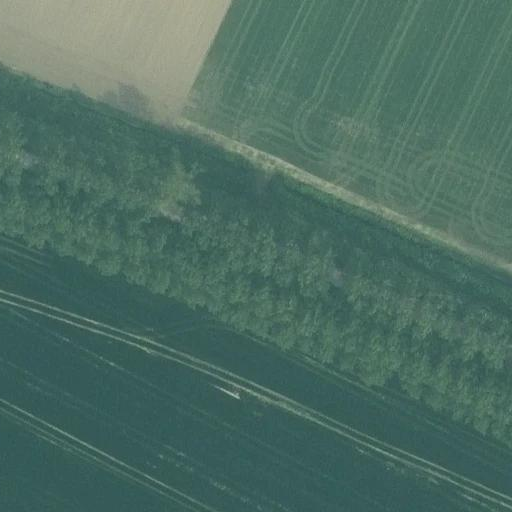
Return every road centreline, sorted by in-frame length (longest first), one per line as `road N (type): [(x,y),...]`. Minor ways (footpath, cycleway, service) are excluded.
road 1 (track): [(21,54),(9,86),(14,105),(263,201),(511,317)]
road 2 (unclassified): [(511,353),(250,240),(0,154)]
